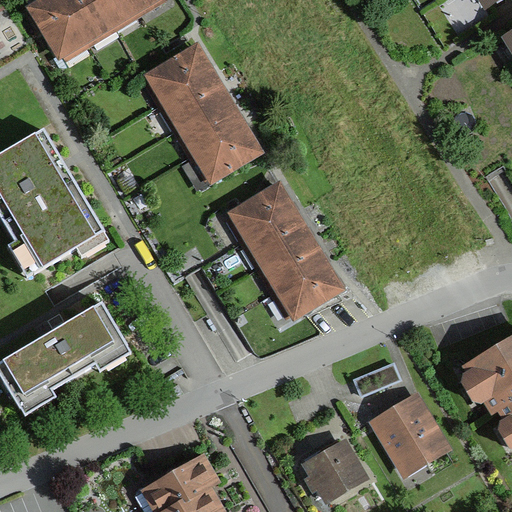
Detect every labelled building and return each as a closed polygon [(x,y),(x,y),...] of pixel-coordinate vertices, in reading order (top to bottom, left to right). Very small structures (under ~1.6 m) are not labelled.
[(47,0),(30,11),(57,57),(152,0),(47,0)] [(194,51),(148,79),(209,182),(256,154),(253,149),(236,122),(221,95),(207,73),(194,51)] [(41,132),(0,156),(0,222),(13,246),(18,243),(35,271),(31,274),(32,276),(102,234),(41,132)] [(276,188),(230,216),(292,319),(339,291),(334,284),(319,259),(304,235),(290,210),(276,188)] [(123,349),(125,348),(100,305),(0,363),(0,381),(18,412),(20,410),(17,406),(46,389),(48,393),(95,366),(92,361),(120,344),(123,349)] [(511,342),(466,370),(476,387),(484,390),(489,400),(485,402),(491,413),(498,409),(505,421),(509,418),(511,422),(511,342)] [(353,382),(359,398),(398,382),(391,366),(353,382)] [(403,474),(443,450),(414,401),(374,425),(403,474)] [(362,480),(342,445),(305,467),(311,478),(304,482),(308,489),(315,485),(325,502),(362,480)] [(203,511),(201,507),(194,496),(210,487),(205,480),(195,462),(178,472),(173,470),(166,475),(164,479),(147,489),(143,488),(137,489),(134,493),(132,498),(140,511),(203,511)]
